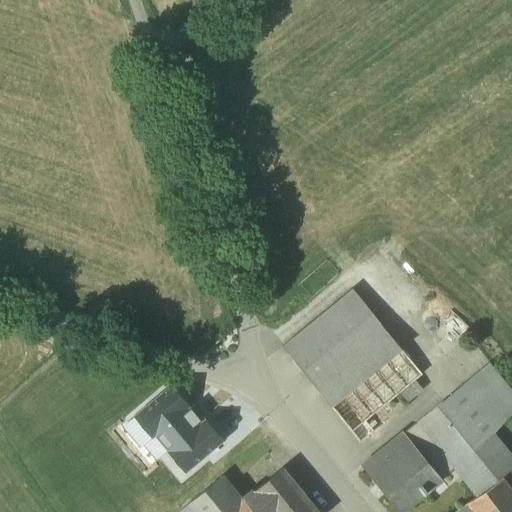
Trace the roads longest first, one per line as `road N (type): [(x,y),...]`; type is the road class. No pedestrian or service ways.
road 1 (track): [(259,389),(131,0)]
road 2 (residential): [(354,511),(259,389)]
